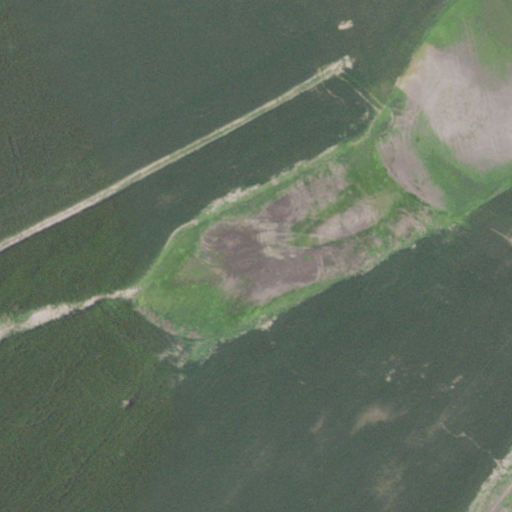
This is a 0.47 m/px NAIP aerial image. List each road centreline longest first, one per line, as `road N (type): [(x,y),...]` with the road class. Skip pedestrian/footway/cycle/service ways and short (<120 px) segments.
road 1 (track): [(346,59),(0,238)]
road 2 (track): [(329,0),(378,172),(511,248)]
